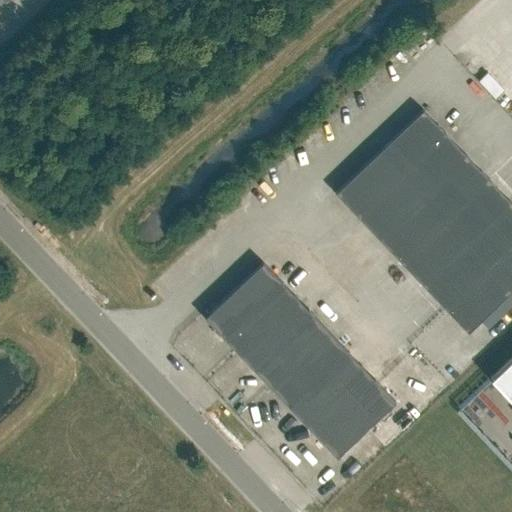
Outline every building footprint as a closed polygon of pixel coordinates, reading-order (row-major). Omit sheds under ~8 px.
[(378,151),(401,174),(444,133),(422,109),(378,151)] [(444,133),(401,174),(423,197),(466,156),(444,133)] [(335,192),(357,216),(401,174),(378,151),(335,192)] [(466,156),(423,197),(445,221),(488,179),(466,156)] [(401,174),(357,216),(379,239),(423,197),(401,174)] [(488,179),(445,221),(467,244),(511,202),(488,179)] [(401,262),(445,221),(423,197),(379,239),(401,262)] [(511,203),(511,202),(467,244),(489,267),(511,245),(511,203)] [(423,285),(467,244),(445,221),(401,262),(423,285)] [(467,244),(423,285),(445,309),(489,267),(467,244)] [(511,245),(489,267),(511,291),(511,289),(511,245)] [(295,297),(262,262),(233,289),(266,324),(295,297)] [(445,309),(467,332),(511,291),(489,267),(445,309)] [(233,289),(204,317),(237,352),(266,324),(233,289)] [(328,331),(295,297),(266,324),(299,359),(328,331)] [(270,387),(299,359),(266,324),(237,352),(270,387)] [(361,366),(328,331),(299,359),(332,394),(361,366)] [(511,357),(490,378),(511,401),(511,357)] [(303,422),(332,394),(299,359),(270,387),(303,422)] [(365,429),(395,401),(361,366),(332,394),(365,429)] [(303,422),(336,457),(365,429),(332,394),(303,422)]
